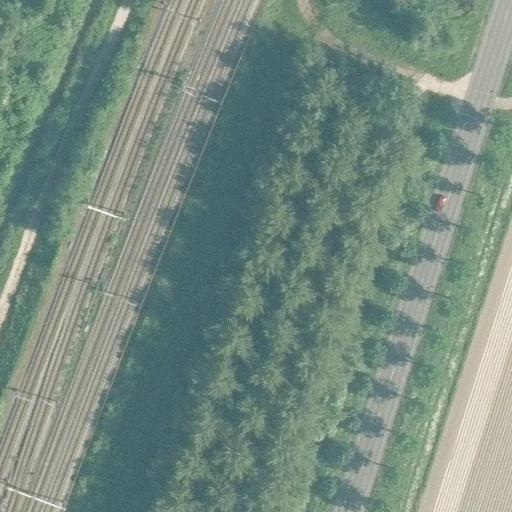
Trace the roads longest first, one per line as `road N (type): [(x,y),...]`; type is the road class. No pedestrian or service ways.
road 1 (track): [(309,15),(286,42),(120,511)]
road 2 (secondary): [(353,511),(511,21)]
road 3 (track): [(307,0),(324,38),(424,101)]
